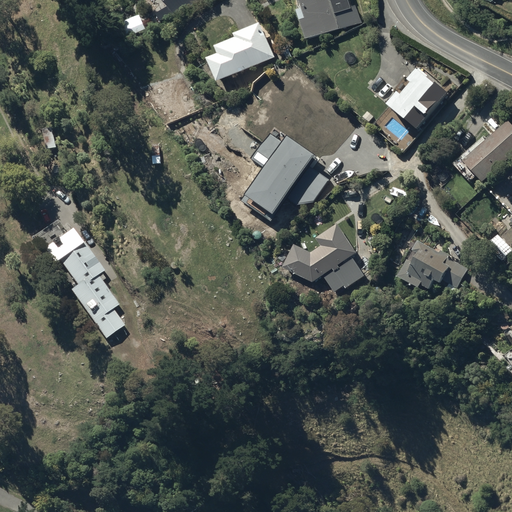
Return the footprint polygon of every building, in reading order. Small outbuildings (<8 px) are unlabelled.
[(150,0),(153,2),(155,0),(161,0),(182,23),(205,2),(203,0),(150,0)] [(299,0),(302,7),(299,9),(300,14),(298,15),(308,44),(363,25),(358,10),(354,11),(349,0),(299,0)] [(147,32),(140,17),(121,25),(128,40),(147,32)] [(219,87),(277,61),(262,27),(237,39),(238,42),(217,52),(220,59),(209,65),(219,87)] [(420,135),(450,97),(432,83),(430,86),(420,78),(412,88),(415,91),(406,103),(402,99),(391,112),(420,135)] [(345,144),(345,114),(324,114),(324,111),(309,111),(309,113),(292,113),(292,138),(295,138),(295,144),(345,144)] [(485,187),(511,160),(511,125),(509,123),(494,138),(492,135),(464,163),(467,165),(465,167),(485,187)] [(389,145),(375,133),(361,150),(375,162),(389,145)] [(58,134),(43,137),(46,153),(62,150),(58,134)] [(307,207),(322,191),(315,184),(310,189),(304,184),(289,199),(295,205),(300,200),(307,207)] [(358,257),(338,227),(317,241),(323,249),(313,256),(295,247),(284,272),(315,286),(325,279),(336,296),(346,289),(348,293),(367,280),(353,260),(358,257)] [(105,274),(85,245),(84,246),(74,233),(45,254),(56,269),(61,265),(78,288),(71,294),(106,342),(125,328),(113,312),(120,307),(99,278),(105,274)] [(511,256),(511,249),(500,237),(493,244),(508,260),(511,256)] [(470,271),(420,243),(414,253),(421,257),(416,266),(409,263),(399,281),(421,293),(423,289),(432,293),(436,286),(443,289),(446,284),(459,292),(470,271)]
